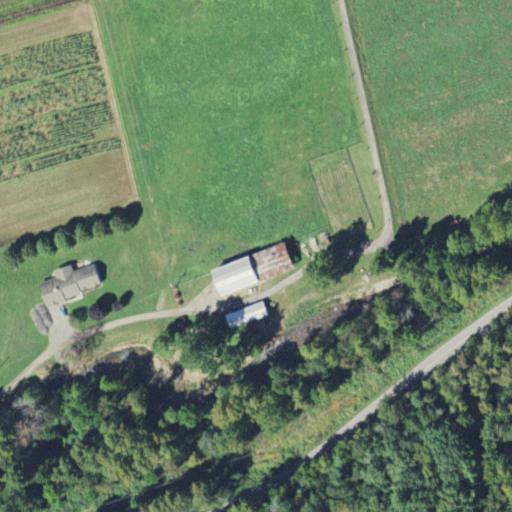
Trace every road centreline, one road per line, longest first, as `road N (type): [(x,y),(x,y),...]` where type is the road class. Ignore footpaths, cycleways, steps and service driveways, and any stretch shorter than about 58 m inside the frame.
road 1 (residential): [(0,396),(59,349),(103,329),(262,300),(328,258),(389,242)]
road 2 (tertiary): [(511,304),(292,474),(224,511)]
